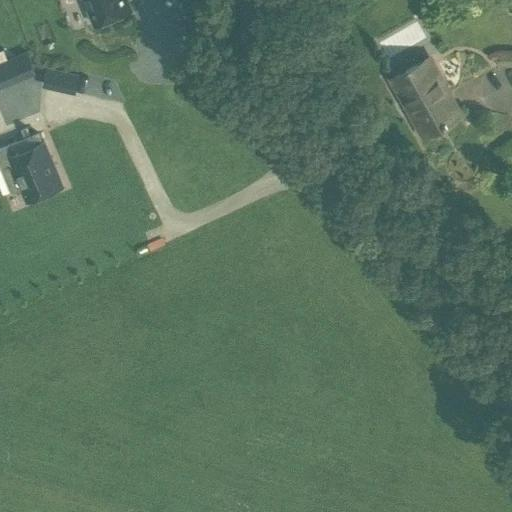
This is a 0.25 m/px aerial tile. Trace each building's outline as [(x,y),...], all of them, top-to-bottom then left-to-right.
[(11,0),(0,0),(0,13),(14,10),(11,0)] [(85,0),(95,24),(131,8),(127,0),(85,0)] [(433,65),(430,67),(426,60),(429,58),(428,57),(394,77),(406,99),(410,97),(416,108),(412,110),(425,132),(449,119),(446,115),(457,109),(459,113),(460,113),(445,87),(448,86),(438,68),(436,70),(433,65)] [(48,68),(47,72),(45,84),(73,91),(77,74),(65,72),(50,68),(48,68)] [(0,147),(0,160),(4,170),(14,166),(27,199),(62,185),(44,140),(42,141),(38,132),(0,147)]
